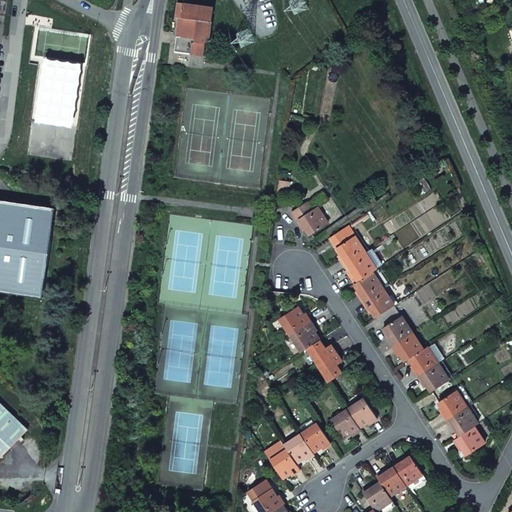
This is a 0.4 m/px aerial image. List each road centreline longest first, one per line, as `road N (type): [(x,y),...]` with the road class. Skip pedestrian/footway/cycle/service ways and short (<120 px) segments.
road 1 (tertiary): [(130,26),(63,511)]
road 2 (tertiary): [(88,511),(155,33)]
road 3 (tertiary): [(511,249),(403,0)]
road 4 (residential): [(413,421),(322,284),(295,269)]
road 5 (residential): [(0,126),(20,0)]
